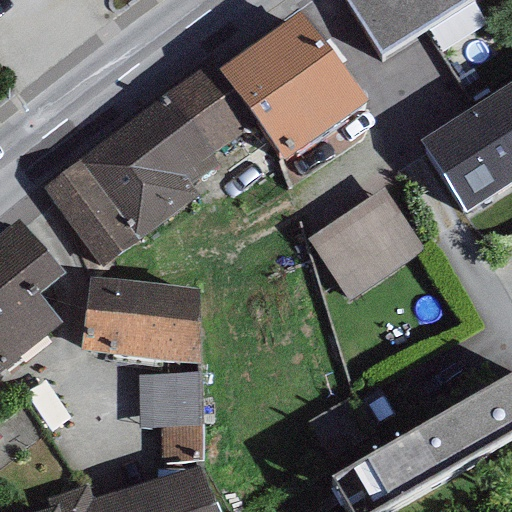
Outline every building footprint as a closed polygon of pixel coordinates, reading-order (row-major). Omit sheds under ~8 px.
[(359,0),(345,10),(378,63),(479,0),(359,0)] [(300,27),(219,84),(256,136),(285,177),(366,120),(300,27)] [(219,84),(210,71),(41,192),(103,278),(210,202),(194,180),(256,136),(219,84)] [(511,196),(511,96),(419,155),(464,226),(511,196)] [(382,196),(307,246),(346,305),(422,254),(382,196)] [(18,228),(0,242),(0,381),(59,334),(38,307),(65,286),(18,228)] [(202,298),(86,288),(80,362),(195,372),(202,298)] [(199,382),(138,382),(137,435),(160,435),(199,435),(199,382)] [(511,393),(331,499),(339,511),(418,511),(511,458),(511,393)] [(199,471),(199,435),(160,435),(160,471),(199,471)] [(92,510),(83,511),(212,511),(199,478),(92,510)] [(47,504),(49,511),(83,511),(92,510),(87,493),(47,504)]
